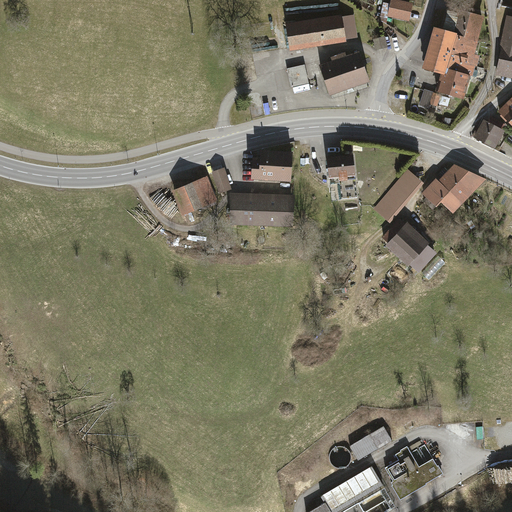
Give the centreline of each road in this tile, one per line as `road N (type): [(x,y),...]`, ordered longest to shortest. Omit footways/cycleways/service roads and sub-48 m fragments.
road 1 (primary): [(377,129),(287,130),(112,176),(43,176),(0,165)]
road 2 (residential): [(377,129),(386,76),(419,37),(431,0)]
road 3 (primary): [(511,178),(430,141),(377,129)]
